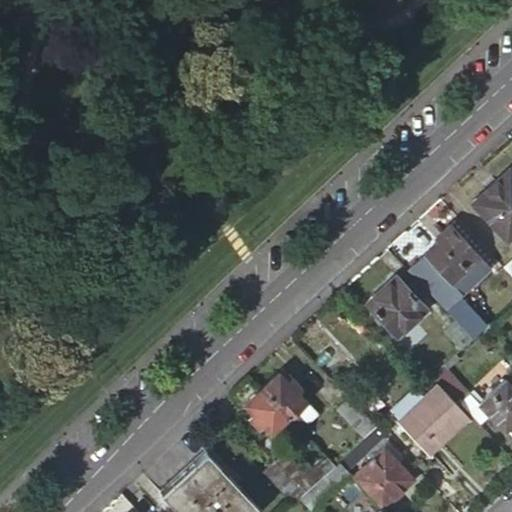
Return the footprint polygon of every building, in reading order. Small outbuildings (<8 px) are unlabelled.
[(511,169),(474,203),(509,241),(511,238),(511,169)] [(481,256),(451,224),(436,238),(441,242),(426,255),(452,283),(481,256)] [(428,308),(396,275),(367,302),(399,336),(428,308)] [(474,339),(456,320),(444,331),(462,350),(474,339)] [(470,393),(444,366),(434,376),(459,403),(470,393)] [(280,373),(263,389),(301,430),(318,413),(298,393),(303,388),(293,379),(289,383),(280,373)] [(479,404),(491,416),(503,429),(511,421),(511,387),(506,380),(479,404)] [(301,430),(263,389),(246,405),(255,415),(250,419),(259,430),(265,424),(272,433),(282,422),(295,436),(301,430)] [(467,416),(444,391),(405,429),(428,453),(467,416)] [(470,393),(459,403),(480,426),(491,416),(479,404),(470,393)] [(365,439),(378,426),(349,396),(336,408),(365,439)] [(347,471),(386,434),(378,426),(365,439),(352,451),(340,462),(347,471)] [(354,477),(383,509),(413,480),(384,448),(354,477)] [(258,511),(261,509),(206,451),(160,494),(176,511),(258,511)] [(307,493),(325,476),(335,466),(328,459),(309,477),(285,452),(276,460),(307,493)] [(294,506),(301,499),(307,493),(276,460),(263,473),(294,506)] [(352,475),(347,471),(340,462),(335,466),(325,476),(338,488),(352,475)]
